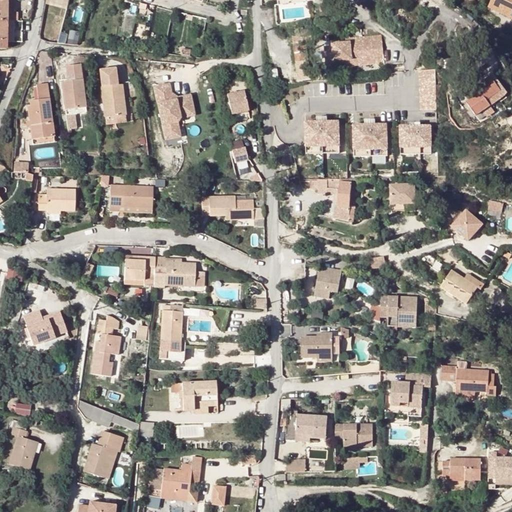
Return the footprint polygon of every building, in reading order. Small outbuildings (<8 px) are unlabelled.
[(8,20),(8,0),(0,0),(0,20),(8,21),(8,20)] [(16,0),(8,0),(8,20),(16,20),(16,0)] [(511,0),(491,0),(488,7),(511,19),(511,0)] [(317,22),(303,23),(304,34),(304,42),(318,40),(317,22)] [(291,25),(293,35),(304,34),(303,23),(291,25)] [(77,44),(80,31),(68,29),(65,42),(77,44)] [(294,43),(304,43),(304,42),(304,34),(293,35),(294,43)] [(463,39),(468,48),(476,43),(470,34),(463,39)] [(323,48),(325,67),(333,66),(333,62),(351,61),(351,58),(381,55),(383,67),(384,67),(383,55),(381,36),(350,39),(350,42),(331,44),(332,47),(323,48)] [(307,42),(304,43),(294,43),(295,53),(308,51),(307,42)] [(308,51),(295,53),(296,62),(309,61),(308,51)] [(381,55),(351,58),(351,61),(352,66),(382,63),(381,55)] [(309,61),(296,62),(298,72),(310,71),(309,61)] [(351,61),(333,62),(333,66),(334,70),(352,68),(352,66),(351,61)] [(62,82),(65,110),(86,107),(80,65),(66,66),(68,81),(62,82)] [(100,87),(117,85),(115,68),(98,70),(100,87)] [(435,70),(419,70),(420,109),(436,109),(435,70)] [(311,79),(310,71),(298,72),(299,81),(311,79)] [(479,93),(466,102),(476,116),(490,106),(486,101),(500,91),(490,77),(475,88),(479,93)] [(30,105),(31,121),(32,127),(34,139),(56,137),(49,83),(38,85),(39,99),(33,100),(33,105),(30,105)] [(100,87),(105,118),(126,115),(122,84),(117,85),(100,87)] [(169,84),(154,87),(165,140),(180,137),(177,122),(180,118),(194,115),(190,95),(178,98),(171,94),(169,84)] [(292,87),(280,90),(283,102),(295,99),(292,87)] [(462,97),(466,102),(479,93),(475,88),(462,97)] [(226,95),(230,115),(248,111),(243,91),(226,95)] [(486,101),(490,106),(504,96),(500,91),(486,101)] [(76,129),(74,114),(66,114),(68,130),(76,129)] [(317,122),(305,122),(306,147),(340,146),(339,121),(327,121),(327,117),(317,117),(317,122)] [(365,125),(353,125),(354,150),(388,149),(387,124),(375,124),(375,120),(365,120),(365,125)] [(410,126),(399,126),(400,148),(431,147),(430,125),(419,126),(420,123),(410,123),(410,126)] [(246,148),(233,151),(235,162),(248,160),(246,148)] [(29,164),(15,163),(14,172),(25,173),(29,173),(29,164)] [(340,179),(319,180),(319,193),(338,194),(336,216),(349,220),(352,183),(340,182),(340,179)] [(153,188),(125,186),(124,207),(152,209),(153,188)] [(391,186),(391,205),(414,204),(414,186),(391,186)] [(119,211),(120,207),(121,188),(110,187),(109,211),(119,211)] [(46,210),(58,210),(74,212),(75,191),(47,189),(47,195),(39,195),(38,209),(46,210)] [(236,220),(254,219),(253,200),(236,201),(235,197),(202,197),(203,216),(210,215),(225,216),(236,215),(236,220)] [(258,201),(253,200),(254,219),(264,219),(264,207),(258,201)] [(483,222),(465,209),(452,226),(470,239),(483,222)] [(363,217),(369,225),(376,220),(371,212),(363,217)] [(154,265),(155,257),(124,256),(123,280),(144,280),(144,275),(154,275),(154,265)] [(382,257),(366,258),(367,267),(382,267),(382,257)] [(164,265),(154,265),(154,275),(154,286),(153,288),(164,288),(164,285),(194,287),(195,275),(195,264),(181,263),(176,263),(170,263),(165,263),(164,265)] [(119,275),(119,266),(99,266),(99,275),(119,275)] [(330,271),(319,268),(313,298),(328,301),(329,294),(336,295),(341,273),(330,271)] [(452,270),(441,287),(467,304),(478,288),(452,270)] [(144,275),(144,280),(143,285),(154,286),(154,275),(144,275)] [(203,275),(195,275),(194,287),(203,287),(203,275)] [(420,297),(384,295),(383,310),(383,316),(390,316),(390,325),(400,326),(400,321),(419,322),(420,297)] [(182,307),(170,306),(169,311),(162,311),(159,359),(183,361),(184,349),(185,342),(180,342),(182,307)] [(64,312),(23,327),(31,347),(71,332),(64,312)] [(99,320),(98,326),(113,328),(117,329),(118,321),(107,314),(106,320),(99,320)] [(95,352),(92,374),(110,376),(112,363),(108,362),(109,354),(118,355),(120,336),(112,335),(113,328),(98,326),(98,333),(101,334),(100,342),(99,352),(95,352)] [(138,326),(137,340),(145,340),(147,327),(138,326)] [(301,337),(302,358),(318,358),(333,357),(333,345),(339,345),(339,333),(323,334),(323,337),(318,337),(301,337)] [(340,362),(339,345),(333,345),(333,357),(318,358),(318,362),(340,362)] [(441,354),(433,353),(432,362),(441,362),(441,354)] [(442,366),(441,381),(450,382),(450,373),(457,374),(457,382),(456,391),(476,392),(488,393),(488,397),(496,397),(497,387),(494,387),(495,375),(490,375),(490,371),(457,369),(457,367),(442,366)] [(411,383),(405,383),(393,383),(391,406),(422,408),(424,387),(431,388),(432,374),(411,373),(411,383)] [(216,381),(170,383),(171,388),(171,393),(182,393),(182,411),(193,411),(193,408),(207,407),(217,407),(216,381)] [(476,399),(476,392),(456,391),(456,398),(476,399)] [(126,420),(77,400),(77,407),(79,411),(83,418),(89,420),(107,428),(110,422),(137,433),(138,424),(126,420)] [(31,414),(32,404),(17,403),(16,413),(31,414)] [(193,408),(193,411),(193,415),(208,415),(207,407),(193,408)] [(289,416),(287,436),(297,437),(298,417),(289,416)] [(328,419),(298,417),(297,437),(312,438),(312,440),(327,441),(328,419)] [(152,436),(153,423),(140,422),(139,435),(152,436)] [(428,440),(428,424),(421,424),(420,444),(424,444),(424,440),(428,440)] [(359,446),(359,448),(375,448),(374,425),(337,427),(338,440),(346,440),(346,446),(359,446)] [(17,437),(9,464),(29,470),(37,442),(25,438),(27,431),(13,427),(11,435),(17,437)] [(113,450),(117,452),(119,452),(123,438),(102,431),(97,445),(92,444),(84,471),(104,478),(113,450)] [(109,479),(117,452),(113,450),(104,478),(109,479)] [(241,456),(243,465),(255,462),(253,453),(241,456)] [(499,454),(491,453),(490,479),(511,479),(511,459),(499,459),(499,454)] [(307,471),(306,459),(287,460),(288,472),(307,471)] [(443,461),(442,477),(450,477),(450,475),(466,475),(465,480),(480,481),(481,459),(451,459),(450,461),(443,461)] [(187,493),(188,486),(188,482),(194,482),(197,483),(199,472),(190,471),(190,474),(163,471),(161,492),(174,494),(173,502),(195,505),(196,494),(187,493)] [(212,487),(210,506),(222,507),(224,488),(212,487)] [(160,500),(173,502),(174,494),(161,492),(160,500)] [(113,511),(115,505),(89,502),(88,506),(78,505),(77,511),(113,511)]
